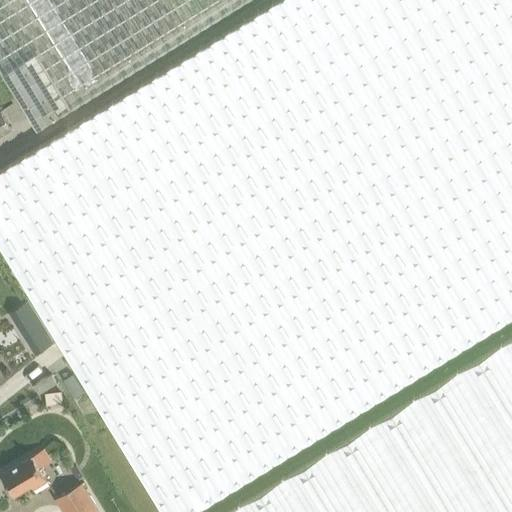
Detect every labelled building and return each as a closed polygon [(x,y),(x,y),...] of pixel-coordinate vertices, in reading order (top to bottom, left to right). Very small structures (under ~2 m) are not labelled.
[(511,0),(275,0),(0,168),(0,244),(87,387),(163,511),(190,511),(511,315),(511,0)] [(0,0),(0,67),(4,74),(35,55),(69,109),(244,0),(0,0)] [(35,55),(4,74),(30,116),(37,128),(69,109),(35,55)] [(0,134),(11,128),(0,111),(0,134)] [(35,351),(51,342),(27,302),(11,312),(35,351)] [(511,511),(511,338),(463,368),(463,367),(227,511),(511,511)] [(51,374),(33,384),(39,393),(56,383),(51,374)] [(73,374),(63,379),(74,397),(83,391),(73,374)] [(32,488),(42,483),(46,480),(38,467),(50,460),(43,448),(0,473),(13,495),(30,485),(32,488)] [(76,465),(70,469),(77,479),(82,476),(76,465)] [(99,511),(82,482),(56,497),(64,511),(99,511)]
